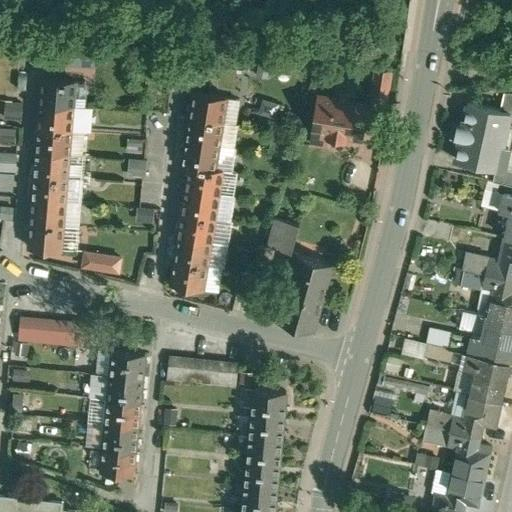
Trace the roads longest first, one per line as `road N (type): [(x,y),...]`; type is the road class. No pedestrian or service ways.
road 1 (residential): [(0,270),(356,359)]
road 2 (tertiary): [(431,43),(387,260),(356,359)]
road 3 (tertiary): [(356,359),(321,511)]
